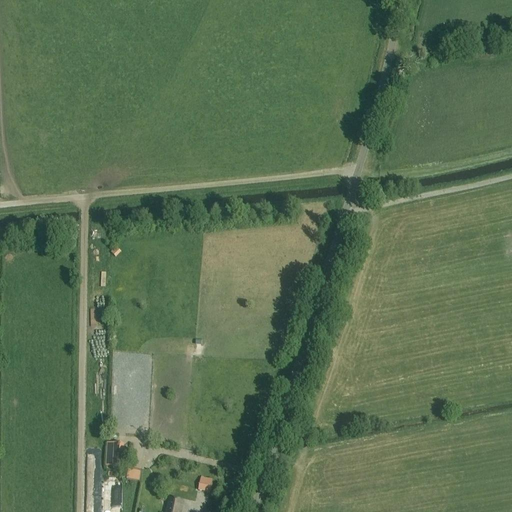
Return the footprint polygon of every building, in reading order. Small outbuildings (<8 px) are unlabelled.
[(119,257),(124,251),(118,247),(113,253),(119,257)] [(112,444),(110,467),(123,468),(124,445),(112,444)] [(131,470),(129,479),(143,481),(144,473),(131,470)] [(115,500),(123,500),(123,479),(114,479),(114,484),(116,484),(115,500)] [(213,482),(200,480),(198,491),(210,494),(213,482)] [(179,511),(181,501),(169,499),(166,511),(179,511)]
